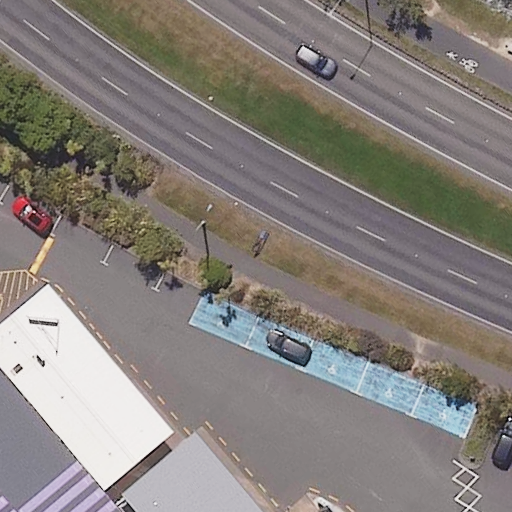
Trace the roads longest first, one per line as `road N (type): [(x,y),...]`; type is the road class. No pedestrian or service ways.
road 1 (secondary): [(511,298),(304,198),(117,87),(0,2)]
road 2 (secondary): [(251,0),(511,148)]
